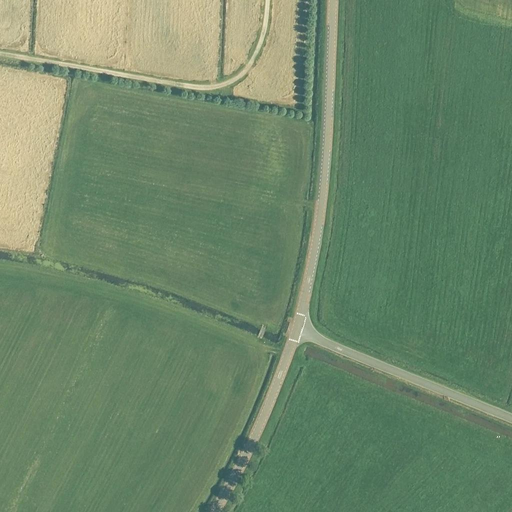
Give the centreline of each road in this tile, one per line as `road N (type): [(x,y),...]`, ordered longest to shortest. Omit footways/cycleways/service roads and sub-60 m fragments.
road 1 (tertiary): [(294,332),(320,205),(331,0)]
road 2 (unclassified): [(511,421),(294,332)]
road 3 (tertiary): [(213,511),(294,332)]
